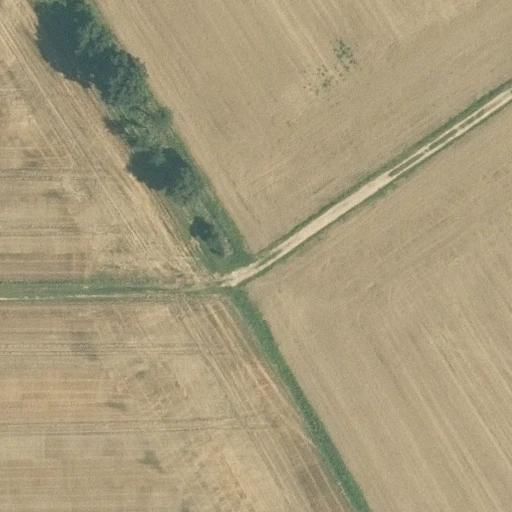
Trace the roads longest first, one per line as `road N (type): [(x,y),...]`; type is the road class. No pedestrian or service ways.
road 1 (track): [(511,94),(220,286),(0,290)]
road 2 (track): [(224,284),(44,0)]
road 3 (track): [(231,281),(359,511)]
